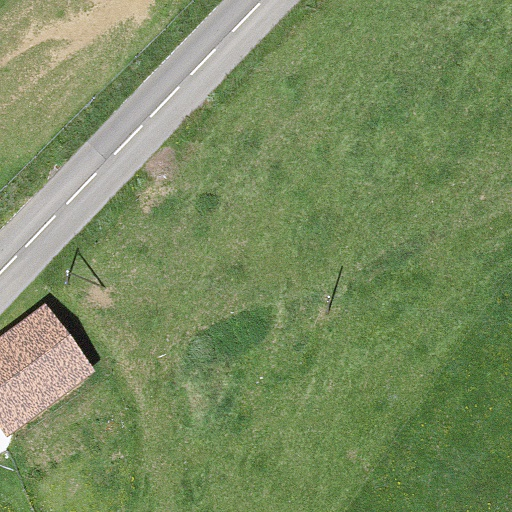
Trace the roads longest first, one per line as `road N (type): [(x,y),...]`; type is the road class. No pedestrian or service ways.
road 1 (unknown): [(114,386),(511,195)]
road 2 (tertiary): [(266,0),(0,272)]
